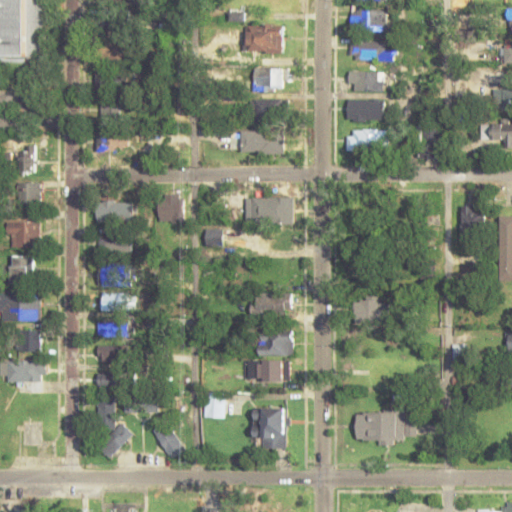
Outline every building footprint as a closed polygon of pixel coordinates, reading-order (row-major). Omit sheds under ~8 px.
[(0,0),(0,58),(30,58),(29,0),(0,0)] [(352,30),(387,30),(387,11),(352,11),(352,30)] [(104,13),(104,31),(135,31),(135,13),(104,13)] [(254,25),(254,52),(285,52),(285,25),(254,25)] [(387,59),(387,41),(351,41),(351,59),(387,59)] [(134,43),(100,43),(100,61),(134,61),(134,43)] [(291,68),(263,68),(263,89),(291,89),(291,68)] [(131,72),(98,72),(98,89),(131,89),(131,72)] [(351,91),(384,91),(384,72),(351,72),(351,91)] [(511,106),(511,89),(499,89),(499,107),(511,106)] [(253,99),(253,121),(290,121),(290,99),(253,99)] [(386,120),(386,99),(348,99),(348,120),(386,120)] [(102,115),(117,115),(117,104),(102,105),(102,115)] [(511,146),(511,121),(484,122),(484,139),(507,139),(507,146),(511,146)] [(441,128),(422,128),(422,157),(441,157),(441,128)] [(348,130),(348,150),(383,150),(383,130),(348,130)] [(286,153),(286,132),(231,132),(231,153),(286,153)] [(99,134),(99,151),(130,151),(130,134),(99,134)] [(38,150),(19,150),(19,172),(38,172),(38,150)] [(22,204),(42,204),(42,182),(22,182),(22,204)] [(160,197),(160,220),(186,220),(186,197),(160,197)] [(126,221),(126,202),(98,202),(98,221),(126,221)] [(250,203),(250,222),(275,222),(275,203),(250,203)] [(486,206),(466,206),(466,229),(486,229),(486,206)] [(511,216),(502,217),(502,281),(511,280),(511,216)] [(41,222),(11,222),(11,246),(41,246),(41,222)] [(99,233),(99,250),(127,250),(127,233),(99,233)] [(37,255),(13,255),(13,277),(37,277),(37,255)] [(104,266),(104,309),(130,309),(129,290),(125,290),(124,266),(104,266)] [(3,320),(41,320),(41,290),(0,289),(0,309),(3,309),(3,320)] [(293,314),(293,293),(258,293),(258,304),(254,304),(254,314),(293,314)] [(382,297),(357,297),(357,320),(382,320),(382,297)] [(131,336),(131,318),(100,318),(100,336),(131,336)] [(20,352),(43,352),(43,330),(20,330),(20,352)] [(294,330),(261,330),(261,355),(294,355),(294,330)] [(126,345),(99,345),(99,362),(126,362),(126,345)] [(286,380),(286,359),(250,359),(250,380),(286,380)] [(19,392),(42,392),(43,373),(48,373),(49,361),(8,361),(8,382),(19,382),(19,392)] [(129,388),(129,371),(99,371),(99,388),(129,388)] [(227,392),(208,392),(208,417),(227,417),(227,392)] [(99,426),(114,426),(114,397),(99,397),(99,426)] [(159,398),(126,398),(126,412),(159,412),(159,398)] [(288,448),(288,407),(256,407),(256,437),(265,437),(265,448),(288,448)] [(358,410),(358,441),(406,442),(406,436),(415,436),(415,411),(358,410)] [(170,457),(184,449),(168,422),(155,430),(170,457)] [(511,511),(511,501),(506,502),(506,511),(478,511),(511,511)] [(134,511),(134,502),(115,502),(115,511),(134,511)]
